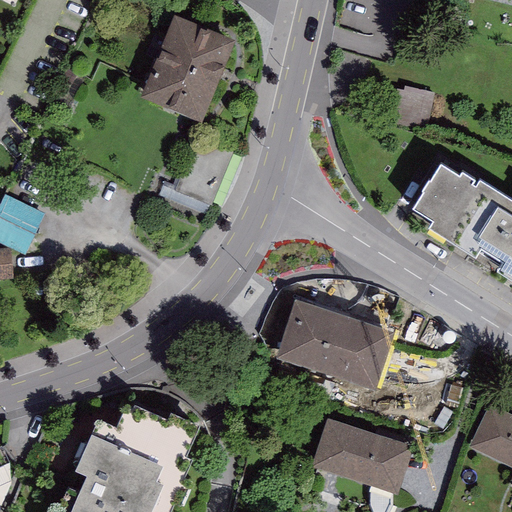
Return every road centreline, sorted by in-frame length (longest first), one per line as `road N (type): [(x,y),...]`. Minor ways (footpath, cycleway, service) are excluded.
road 1 (residential): [(265,190),(238,248),(178,318),(74,374),(0,399)]
road 2 (residential): [(265,190),(511,339)]
road 3 (residential): [(305,25),(265,190)]
